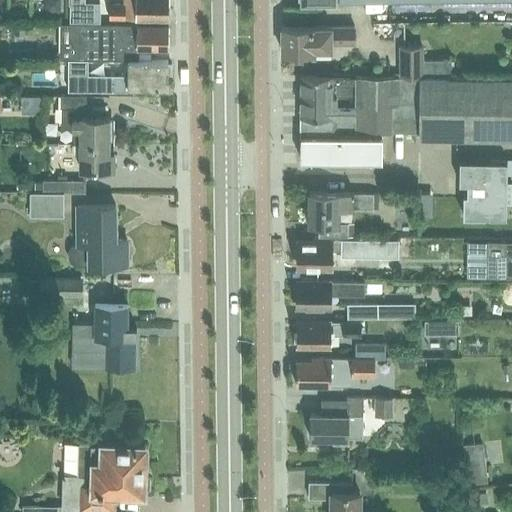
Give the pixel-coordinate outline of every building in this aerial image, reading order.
[(44,0),(45,11),(59,11),(59,0),(44,0)] [(125,0),(125,2),(110,2),(110,17),(169,18),(168,0),(125,0)] [(71,2),(71,20),(100,20),(100,2),(71,2)] [(169,24),(79,23),(79,59),(128,59),(138,59),(138,47),(168,47),(169,24)] [(354,26),(282,26),(282,52),(298,51),(298,58),(315,58),(315,52),(332,52),(332,43),(354,43),(354,26)] [(423,76),(423,74),(451,74),(451,59),(423,59),(423,45),(399,45),(399,75),(423,76)] [(168,59),(148,59),(138,59),(128,59),(128,77),(100,76),(100,89),(129,90),(129,86),(168,87),(168,73),(172,73),(172,62),(168,62),(168,59)] [(419,132),(420,77),(398,77),(333,74),(301,74),(300,131),(301,131),(300,159),(382,160),(382,132),(419,132)] [(511,77),(420,77),(419,132),(419,137),(511,138),(511,77)] [(40,95),(21,95),(21,112),(40,112),(40,95)] [(73,142),(81,142),(109,142),(109,117),(86,117),(86,95),(59,95),(59,106),(62,106),(62,127),(73,127),(73,142)] [(109,152),(109,142),(81,142),(73,142),(73,153),(81,153),(81,169),(114,169),(114,152),(109,152)] [(460,159),(459,181),(467,181),(467,192),(464,192),(463,215),(491,215),(506,215),(507,204),(511,204),(511,200),(511,181),(507,182),(507,159),(460,159)] [(43,192),(63,192),(64,192),(86,192),(86,179),(43,179),(43,192)] [(379,192),(309,191),(309,208),(307,208),(307,219),(309,219),(309,223),(319,223),(319,235),(348,235),(348,222),(339,222),(339,207),(379,208),(379,192)] [(30,215),(63,215),(63,192),(43,192),(30,192),(30,215)] [(116,205),(76,205),(76,244),(73,244),(71,245),(69,247),(69,248),(68,251),(68,256),(70,260),(73,262),(76,262),(87,263),(127,263),(127,240),(116,240),(116,205)] [(331,238),(314,238),(314,241),(298,241),(298,267),(330,267),(331,250),(341,250),(340,254),(358,255),(358,238),(341,238),(331,238)] [(511,241),(487,241),(487,275),(511,275),(511,241)] [(40,278),(29,278),(29,293),(81,294),(82,279),(40,278)] [(322,281),(298,280),(297,306),(329,306),(330,294),(364,295),(364,281),(322,281)] [(95,337),(88,337),(87,367),(94,367),(135,368),(135,338),(136,338),(136,337),(135,337),(135,328),(137,328),(137,327),(127,327),(127,302),(95,302),(95,322),(95,337)] [(414,303),(348,303),(348,314),(377,314),(377,317),(414,317),(414,303)] [(331,320),(317,320),(297,320),(297,345),(331,345),(331,334),(343,334),(343,335),(361,335),(361,320),(331,320)] [(458,320),(450,320),(450,332),(458,332),(458,320)] [(355,341),(355,357),(375,359),(375,357),(385,357),(385,342),(355,341)] [(355,357),(332,357),(312,356),(312,359),(296,359),(296,384),(331,384),(331,372),(351,372),(351,375),(374,376),(374,374),(381,375),(381,371),(396,371),(396,359),(375,359),(355,357)] [(412,358),(400,358),(401,366),(413,366),(412,358)] [(346,396),(346,400),(321,400),(321,413),(310,412),(310,437),(333,437),(333,442),(349,442),(349,436),(362,436),(363,396),(346,396)] [(376,396),(376,415),(392,415),(393,397),(376,396)] [(80,508),(94,508),(114,509),(115,490),(144,490),(144,486),(150,483),(150,474),(144,471),(145,443),(125,442),(103,442),(91,442),(78,442),(78,474),(64,474),(63,506),(80,507),(80,508)] [(483,442),(463,444),(468,483),(487,481),(483,442)] [(439,473),(421,483),(427,492),(445,483),(439,473)] [(371,511),(371,510),(360,510),(360,495),(351,494),(351,482),(309,481),(309,497),(332,497),(331,511),(371,511)] [(488,502),(487,491),(477,492),(479,503),(488,502)]
